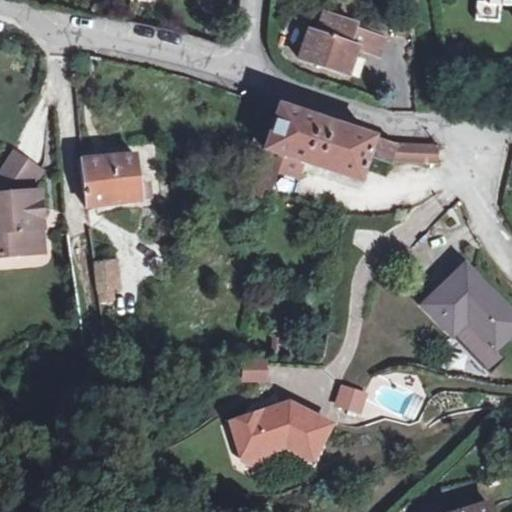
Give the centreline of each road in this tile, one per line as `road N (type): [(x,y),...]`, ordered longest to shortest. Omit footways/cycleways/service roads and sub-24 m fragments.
road 1 (track): [(203,511),(117,443),(94,361),(86,259)]
road 2 (residential): [(246,79),(416,135),(466,135)]
road 3 (residential): [(58,32),(86,259)]
road 4 (residential): [(58,32),(246,79)]
road 5 (residential): [(466,135),(477,217),(511,265)]
